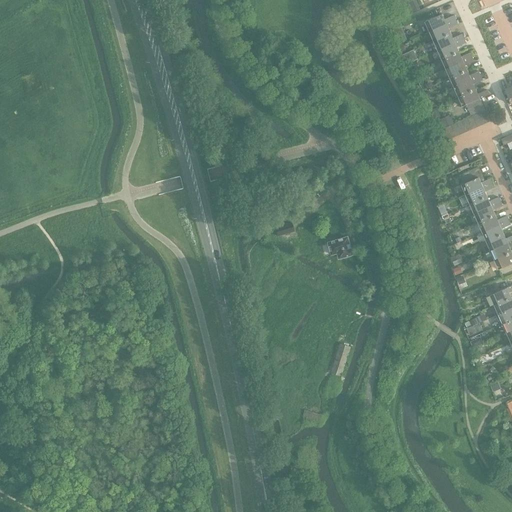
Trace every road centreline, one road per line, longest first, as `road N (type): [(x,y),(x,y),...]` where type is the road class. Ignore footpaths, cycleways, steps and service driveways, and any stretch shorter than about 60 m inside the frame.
road 1 (secondary): [(182,137),(259,466)]
road 2 (secondary): [(130,0),(182,137)]
road 3 (secondary): [(182,137),(147,0)]
road 4 (residential): [(363,188),(483,134)]
